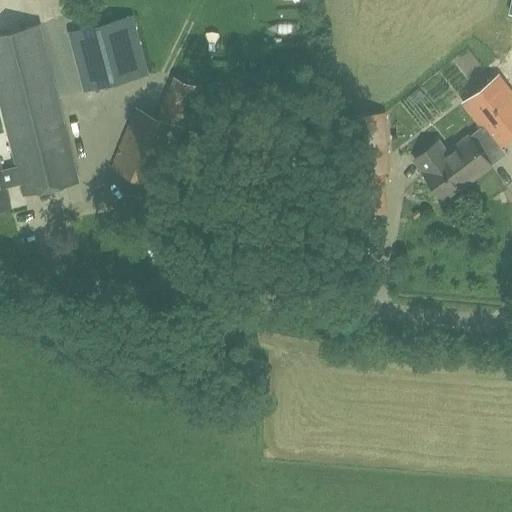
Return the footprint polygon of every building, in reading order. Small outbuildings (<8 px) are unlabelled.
[(83,90),(149,72),(134,14),(67,32),(83,90)] [(23,194),(78,181),(39,23),(0,33),(0,96),(11,140),(10,140),(16,165),(1,169),(0,166),(0,208),(10,206),(4,183),(20,180),(23,194)] [(490,165),(481,154),(495,144),(498,149),(511,138),(511,92),(499,75),(463,103),(482,128),(447,154),(438,142),(415,159),(425,171),(424,172),(445,199),(490,165)] [(137,107),(110,168),(153,186),(176,130),(182,131),(201,88),(174,76),(157,117),(137,107)] [(385,211),(383,174),(390,173),(386,113),(345,115),(349,172),(351,213),(385,211)]
